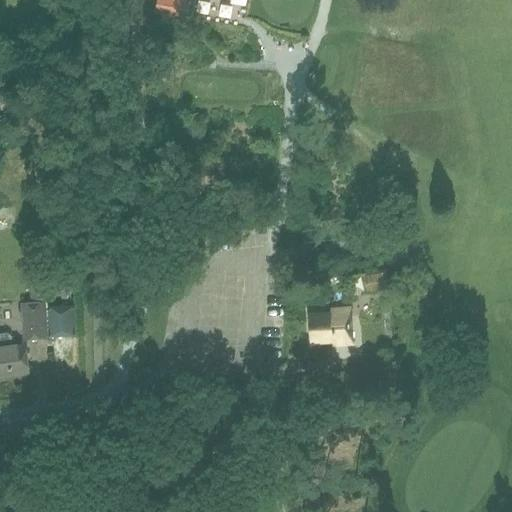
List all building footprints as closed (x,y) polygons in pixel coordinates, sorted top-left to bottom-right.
[(158,0),(156,13),(183,17),(185,0),(158,0)] [(365,292),(391,289),(389,271),(363,274),(365,292)] [(45,285),(29,286),(30,302),(45,301),(45,285)] [(69,295),(68,328),(95,328),(96,295),(69,295)] [(30,302),(22,303),(23,340),(47,339),(45,301),(30,302)] [(311,314),(312,343),(333,342),(334,345),(352,344),(350,309),(332,310),(332,313),(311,314)] [(0,376),(29,373),(25,344),(13,345),(12,335),(8,332),(0,333),(0,376)]
